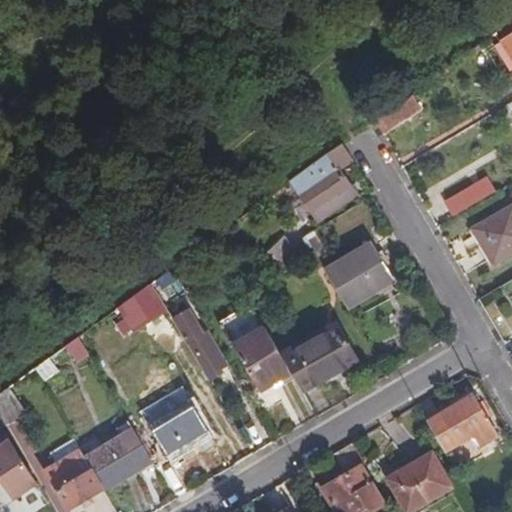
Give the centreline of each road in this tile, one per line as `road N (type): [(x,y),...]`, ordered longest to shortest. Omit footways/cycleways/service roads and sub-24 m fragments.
road 1 (residential): [(483,345),(196,511)]
road 2 (residential): [(483,345),(361,138)]
